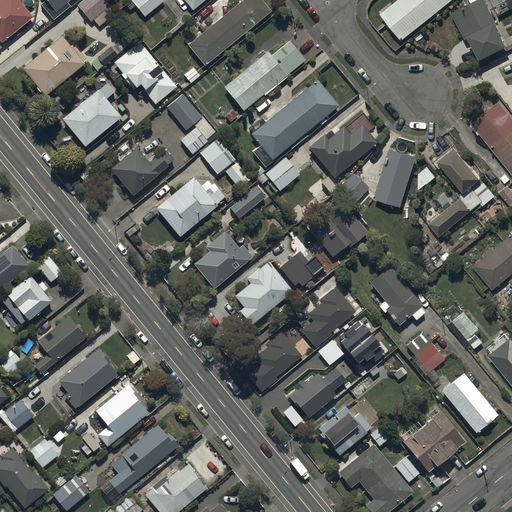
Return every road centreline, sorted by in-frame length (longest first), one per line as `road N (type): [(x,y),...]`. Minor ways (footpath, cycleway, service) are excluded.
road 1 (tertiary): [(0,133),(311,511)]
road 2 (residential): [(421,97),(397,89),(321,3)]
